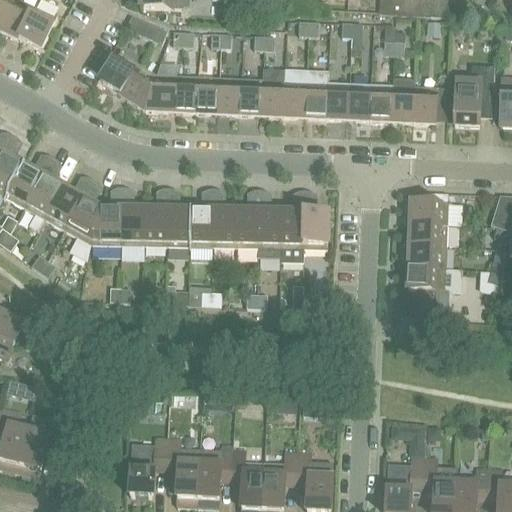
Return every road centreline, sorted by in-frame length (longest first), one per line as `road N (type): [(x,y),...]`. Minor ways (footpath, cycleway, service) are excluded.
road 1 (residential): [(364,511),(374,169)]
road 2 (residential): [(48,114),(149,159),(374,169)]
road 3 (residential): [(374,169),(511,176)]
road 4 (residential): [(48,114),(113,0)]
